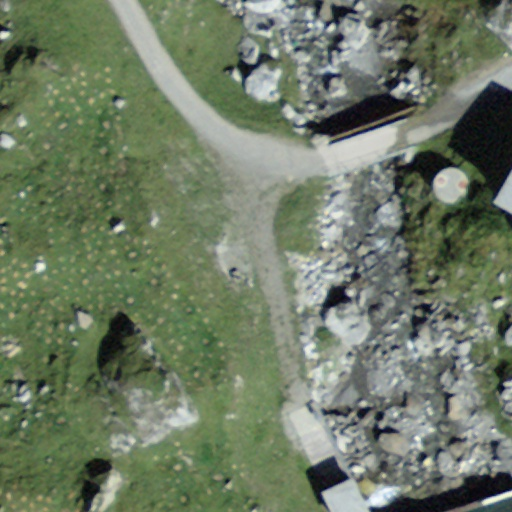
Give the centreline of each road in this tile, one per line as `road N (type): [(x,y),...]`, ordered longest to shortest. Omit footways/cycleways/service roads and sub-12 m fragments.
road 1 (track): [(511,76),(414,128),(327,159),(255,162),(217,142),(125,0)]
road 2 (track): [(255,162),(298,368),(263,407),(305,511)]
